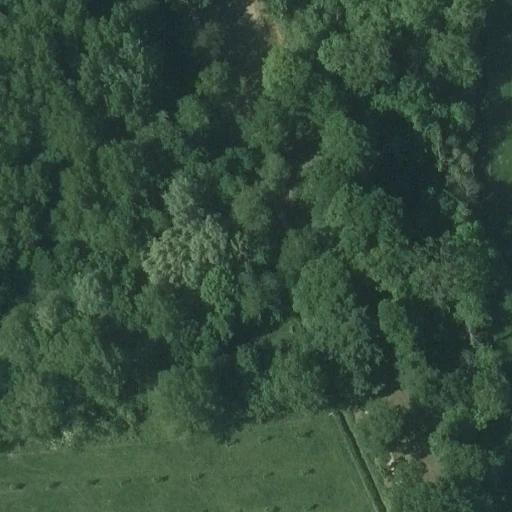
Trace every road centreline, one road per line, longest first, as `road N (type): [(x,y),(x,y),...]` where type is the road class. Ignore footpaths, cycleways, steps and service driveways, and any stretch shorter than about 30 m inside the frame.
road 1 (track): [(408,511),(180,0)]
road 2 (track): [(0,352),(44,325),(304,285)]
